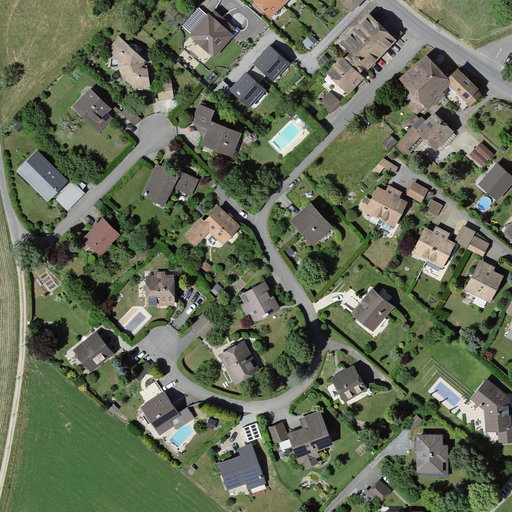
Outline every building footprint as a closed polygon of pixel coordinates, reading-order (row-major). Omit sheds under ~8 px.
[(285,0),(251,0),(270,17),(285,0)] [(360,0),(341,0),(352,9),(360,0)] [(191,29),(203,13),(197,9),(186,25),(191,29)] [(235,31),(210,10),(190,34),(215,55),(235,31)] [(397,38),(371,12),(342,41),(348,46),(370,67),(397,38)] [(144,54),(120,34),(111,45),(110,65),(120,65),(125,80),(136,87),(150,87),(150,67),(142,67),(142,62),(144,54)] [(288,62),(269,45),(252,64),(271,81),(288,62)] [(348,90),(370,67),(348,46),(326,70),(348,90)] [(450,74),(429,53),(402,79),(406,82),(428,103),(428,106),(452,84),(450,74)] [(460,63),(450,74),(452,84),(473,105),(488,90),(460,63)] [(265,89),(245,72),(229,90),(249,107),(265,89)] [(175,94),(173,78),(158,80),(160,96),(175,94)] [(418,114),(428,103),(406,82),(398,89),(411,102),(408,104),(414,110),(418,114)] [(110,106),(90,86),(71,105),(99,132),(115,116),(107,109),(110,106)] [(332,111),(342,100),(331,89),(321,101),(332,111)] [(217,107),(201,101),(193,121),(209,127),(202,144),(236,157),(246,130),(213,118),(217,107)] [(455,128),(436,111),(428,121),(418,114),(414,110),(405,120),(438,148),(455,128)] [(399,129),(393,136),(411,153),(418,145),(399,129)] [(492,153),(480,142),(469,154),(482,165),(492,153)] [(66,179),(36,151),(17,170),(46,199),(66,179)] [(511,179),(511,174),(497,162),(480,184),(497,198),(511,179)] [(179,178),(157,168),(143,197),(166,209),(174,193),(190,202),(200,184),(181,174),(179,178)] [(75,179),(58,197),(70,209),(87,191),(75,179)] [(429,191),(414,182),(408,193),(423,202),(429,191)] [(410,200),(377,185),(365,211),(397,226),(410,200)] [(443,203),(432,198),(427,210),(437,215),(443,203)] [(336,224),(311,200),(292,219),(316,244),(336,224)] [(218,201),(186,236),(196,245),(208,232),(225,247),(245,225),(218,201)] [(104,215),(83,238),(102,255),(123,232),(104,215)] [(458,241),(427,225),(414,253),(445,268),(458,241)] [(477,231),(466,225),(458,241),(469,246),(475,234),(477,231)] [(489,241),(475,234),(469,246),(483,253),(489,241)] [(506,273),(480,260),(466,289),(492,302),(506,273)] [(178,272),(147,271),(146,302),(177,303),(178,272)] [(263,279),(238,293),(256,323),(280,309),(263,279)] [(396,303),(372,284),(351,311),(375,329),(396,303)] [(218,325),(204,311),(192,323),(206,337),(218,325)] [(114,351),(97,328),(73,346),(90,369),(114,351)] [(261,370),(243,336),(216,350),(235,384),(261,370)] [(356,364),(332,376),(344,399),(367,388),(356,364)] [(511,394),(487,376),(472,397),(488,409),(488,430),(500,430),(500,441),(511,440),(511,394)] [(179,414),(167,395),(146,408),(162,433),(174,426),(176,429),(196,416),(190,407),(179,414)] [(302,425),(288,430),(299,462),(305,462),(306,467),(321,462),(317,451),(336,444),(323,407),(298,415),(302,425)] [(444,430),(418,431),(419,470),(444,469),(444,430)] [(241,454),(218,461),(226,489),(247,483),(248,486),(267,480),(255,439),(238,443),(241,454)] [(379,501),(393,489),(382,477),(369,488),(379,501)]
